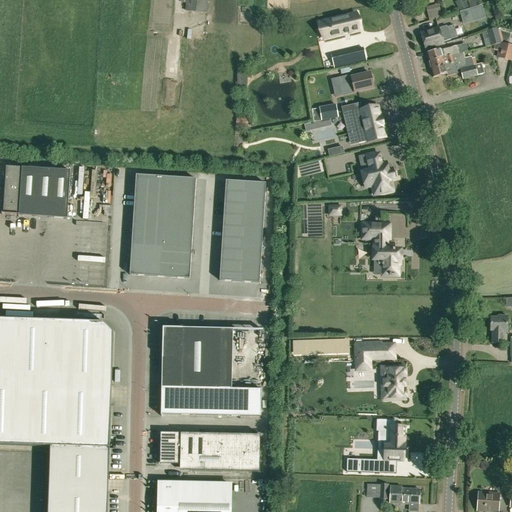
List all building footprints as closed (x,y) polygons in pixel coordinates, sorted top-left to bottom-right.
[(207,0),(181,0),(181,6),(186,6),(185,10),(207,12),(207,0)] [(460,11),(468,7),(464,0),(459,0),(455,2),(460,11)] [(470,0),(468,0),(469,8),(476,6),(475,0),(470,0)] [(429,20),(442,17),(439,4),(426,7),(429,20)] [(469,8),(473,21),(484,17),(481,5),(476,6),(469,8)] [(360,30),(358,19),(357,19),(356,14),(319,23),(323,39),(344,33),(344,34),(349,33),(349,32),(357,30),(360,30)] [(454,25),(447,27),(447,26),(438,28),(421,33),(425,49),(443,44),(442,42),(451,39),(457,37),(454,25)] [(490,47),(500,44),(501,42),(498,28),(486,31),(488,39),(490,46),(490,47)] [(511,45),(506,44),(502,59),(511,61),(511,45)] [(446,58),(453,57),(453,56),(460,54),(458,45),(427,53),(429,61),(446,57),(446,58)] [(369,51),(354,54),(356,62),(371,59),(369,51)] [(466,66),(463,53),(460,54),(453,56),(453,57),(446,58),(446,57),(429,61),(431,70),(447,65),(447,63),(454,61),(455,64),(462,62),(463,67),(466,66)] [(281,67),(289,66),(287,54),(279,55),(281,67)] [(337,68),(335,60),(319,63),(321,72),(337,68)] [(455,64),(454,61),(447,63),(447,65),(431,70),(433,78),(445,74),(446,76),(461,73),(462,79),(483,73),(481,63),(467,67),(466,66),(463,67),(462,62),(455,64)] [(247,72),(237,72),(236,90),(246,90),(247,72)] [(345,78),(339,79),(343,94),(354,92),(373,87),(372,83),(374,81),(372,75),(370,75),(370,73),(353,77),(352,74),(344,76),(345,78)] [(320,96),(323,107),(338,102),(335,91),(320,96)] [(319,108),(321,121),(329,119),(338,118),(336,105),(319,108)] [(349,106),(342,108),(344,115),(351,113),(356,132),(348,134),(356,132),(359,144),(385,137),(383,127),(381,116),(380,116),(378,106),(355,112),(354,105),(349,106)] [(305,125),(306,133),(331,126),(330,119),(329,119),(321,121),(305,125)] [(342,147),(328,150),(330,157),(344,154),(342,147)] [(375,153),(359,157),(362,172),(361,172),(362,173),(363,179),(363,180),(365,187),(365,188),(366,187),(371,186),(372,186),(374,195),(393,191),(391,180),(395,179),(394,178),(396,177),(395,170),(393,171),(393,169),(388,170),(386,163),(381,164),(381,162),(380,155),(379,154),(375,155),(375,153)] [(70,171),(6,167),(3,214),(2,213),(2,215),(18,216),(18,217),(19,217),(19,216),(67,219),(70,171)] [(136,176),(130,275),(189,279),(196,179),(136,176)] [(226,181),(220,281),(259,283),(266,184),(226,181)] [(340,205),(329,206),(329,215),(340,215),(340,205)] [(373,246),(373,255),(382,255),(382,260),(382,267),(383,267),(383,275),(389,275),(389,276),(391,276),(391,275),(398,275),(398,264),(401,264),(401,250),(395,250),(395,249),(393,249),(393,246),(386,246),(387,239),(387,238),(379,238),(379,225),(363,225),(363,239),(375,239),(375,246),(373,246)] [(507,332),(508,316),(498,316),(498,318),(491,318),(491,330),(492,330),(492,343),(504,343),(504,332),(507,332)] [(51,447),(110,449),(110,436),(111,405),(112,386),(112,383),(113,333),(103,322),(62,321),(59,321),(47,320),(1,319),(0,318),(0,445),(8,445),(51,447)] [(261,416),(261,390),(231,389),(233,330),(163,328),(161,414),(261,416)] [(381,345),(355,346),(356,370),(370,370),(370,357),(382,357),(381,345)] [(405,367),(384,367),(385,400),(406,400),(406,389),(402,389),(401,377),(405,377),(405,367)] [(412,381),(442,382),(442,369),(413,368),(412,381)] [(383,428),(383,442),(393,443),(392,461),(414,462),(416,439),(408,439),(408,430),(383,428)] [(180,465),(181,465),(181,471),(190,471),(259,473),(260,435),(160,433),(160,464),(180,465)] [(48,511),(107,511),(110,449),(51,447),(48,511)] [(380,473),(380,461),(380,460),(347,459),(346,472),(381,473),(380,473)] [(229,511),(230,485),(160,483),(159,511),(229,511)] [(379,499),(388,500),(389,484),(380,484),(379,499)] [(419,504),(419,489),(401,488),(402,487),(391,486),(390,503),(410,504),(410,503),(419,504)] [(492,511),(498,511),(500,494),(479,492),(477,511),(492,511)]
